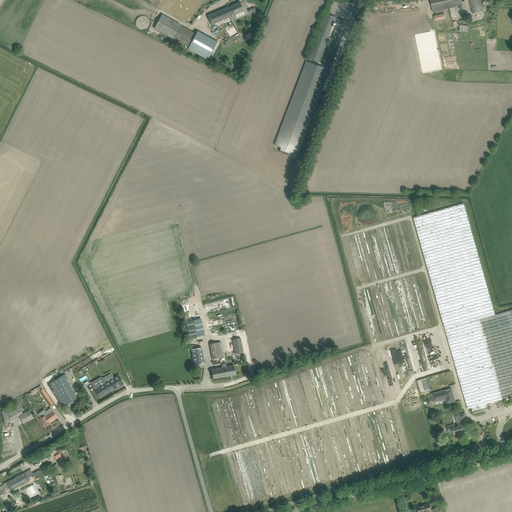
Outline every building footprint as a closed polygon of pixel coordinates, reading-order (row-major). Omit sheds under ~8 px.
[(430,0),(431,2),(433,12),(458,6),(459,6),(460,9),(463,8),(463,7),(463,6),(466,6),(465,1),(462,2),(461,0),(430,0)] [(484,11),(481,0),(469,0),(472,13),(484,11)] [(244,11),(242,7),(240,2),(209,15),(213,24),(229,17),(231,20),(233,19),(236,18),(235,15),(244,11)] [(339,19),(336,18),(326,14),(325,19),(309,59),(319,63),(328,40),(331,41),(322,64),(331,68),(346,27),(348,22),(339,19)] [(162,15),(155,29),(186,46),(188,48),(188,49),(205,58),(208,59),(217,42),(198,31),(196,34),(180,25),(162,15)] [(238,33),(224,43),(226,47),(237,39),(240,43),(243,40),(238,33)] [(307,61),(275,145),(282,147),(280,152),(290,156),(292,157),(294,152),(298,154),(330,70),(307,61)] [(468,409),(471,408),(473,414),(489,410),(487,404),(511,396),(511,309),(495,315),(464,203),(414,218),(445,329),(466,404),(468,409)] [(190,338),(204,335),(197,303),(183,307),(190,338)] [(244,353),(241,338),(233,339),(236,354),(244,353)] [(210,344),(212,356),(214,365),(221,363),(220,359),(224,358),(221,342),(210,344)] [(202,348),(191,350),(194,366),(195,365),(205,363),(202,348)] [(222,367),(222,368),(223,377),(236,374),(234,365),(226,367),(226,364),(222,364),(222,367)] [(403,376),(397,377),(393,365),(388,366),(390,373),(386,374),(391,389),(400,386),(399,384),(405,382),(403,376)] [(222,368),(211,370),(213,379),(223,377),(222,368)] [(66,374),(50,383),(60,402),(63,406),(73,400),(64,384),(67,383),(65,379),(67,378),(68,378),(66,374)] [(104,380),(93,387),(100,398),(124,384),(118,375),(105,383),(104,380)] [(452,388),(431,394),(434,403),(437,402),(446,399),(447,404),(456,402),(452,388)] [(54,404),(43,389),(39,391),(50,406),(54,404)] [(17,403),(2,412),(4,423),(8,422),(18,417),(18,415),(22,413),(19,407),(20,406),(19,404),(18,404),(17,403)] [(57,417),(54,413),(51,408),(46,411),(45,409),(38,414),(40,418),(45,426),(50,423),(49,422),(57,417)] [(20,416),(21,419),(24,423),(34,418),(29,410),(20,416)] [(455,424),(448,426),(449,430),(451,431),(452,431),(454,435),(464,432),(463,427),(468,425),(465,413),(459,415),(461,422),(457,423),(458,426),(456,427),(455,424)] [(15,477),(6,482),(7,482),(8,486),(21,480),(27,476),(25,472),(18,476),(16,477),(15,477)] [(21,480),(8,486),(11,490),(29,480),(28,478),(27,476),(21,480)] [(40,496),(32,500),(34,504),(42,500),(40,496)] [(432,510),(431,508),(430,503),(417,507),(418,511),(441,511),(440,507),(432,510)]
